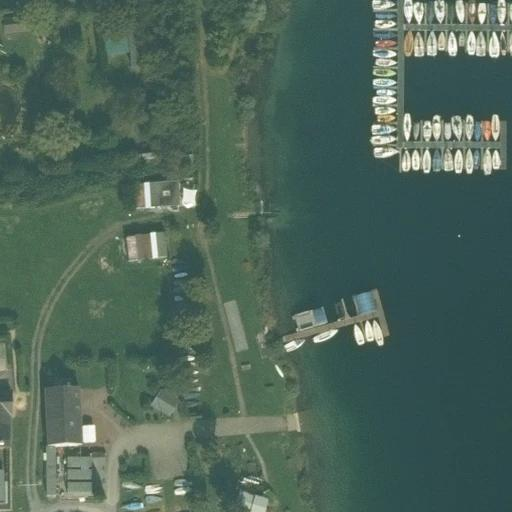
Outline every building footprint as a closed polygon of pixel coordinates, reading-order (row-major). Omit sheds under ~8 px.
[(150,69),(144,15),(124,17),(130,71),(150,69)] [(33,16),(1,20),(3,37),(35,34),(33,16)] [(126,55),(123,24),(102,26),(105,57),(126,55)] [(177,185),(147,187),(148,210),(178,209),(177,185)] [(127,237),(128,261),(156,260),(155,236),(127,237)] [(0,345),(0,372),(8,371),(6,345),(0,345)] [(44,392),(47,449),(71,448),(81,448),(78,391),(44,392)] [(149,409),(168,421),(179,404),(160,392),(149,409)] [(10,394),(0,394),(0,450),(9,450),(10,419),(10,394)] [(68,493),(93,494),(94,458),(69,457),(68,493)] [(233,511),(250,511),(254,499),(238,494),(233,511)]
